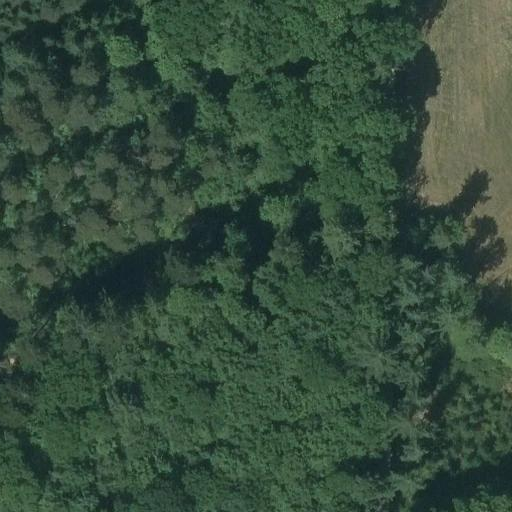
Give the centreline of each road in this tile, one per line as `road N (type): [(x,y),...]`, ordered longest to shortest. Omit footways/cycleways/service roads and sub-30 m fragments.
road 1 (track): [(378,0),(381,511)]
road 2 (track): [(377,246),(304,240),(0,360)]
